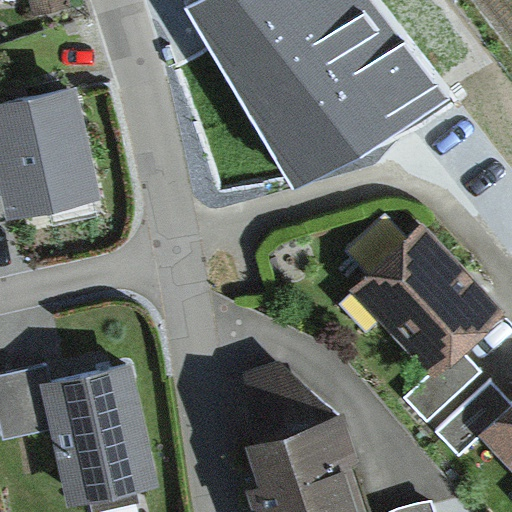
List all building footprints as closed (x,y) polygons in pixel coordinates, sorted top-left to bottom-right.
[(29,0),(33,14),(66,6),(64,0),(29,0)] [(452,104),(371,0),(201,0),(188,9),(291,186),(452,104)] [(0,181),(7,216),(100,195),(76,87),(0,103),(0,181)] [(422,226),(353,292),(431,373),(402,401),(426,425),(484,370),(469,354),(509,316),(422,226)] [(121,358),(36,378),(63,493),(148,472),(121,358)] [(242,374),(231,440),(254,511),(365,511),(351,468),(360,465),(344,418),(332,422),(328,410),(280,363),(242,374)] [(511,399),(491,376),(432,429),(458,459),(483,437),(511,468),(511,399)] [(435,511),(433,502),(397,511),(435,511)]
